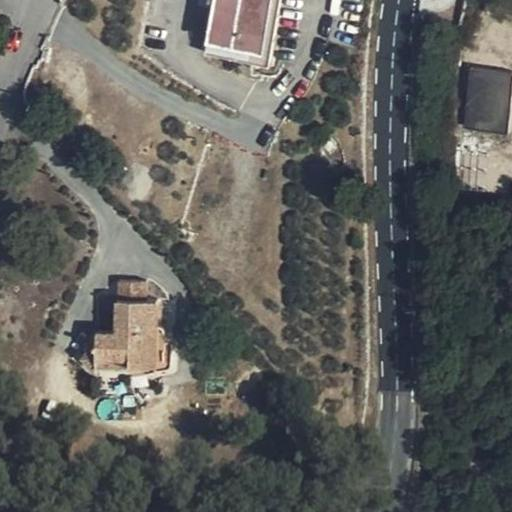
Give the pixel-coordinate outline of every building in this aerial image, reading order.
[(216,0),(207,53),(271,61),(282,0),(216,0)] [(511,126),(511,71),(469,66),(461,129),(511,136),(511,126)] [(127,277),(126,297),(148,298),(149,277),(127,277)] [(132,356),(132,362),(157,363),(159,298),(148,298),(126,297),(119,297),(119,330),(100,329),(99,334),(99,356),(132,356)] [(97,367),(99,365),(99,356),(99,334),(82,354),(97,367)] [(132,356),(99,356),(99,365),(132,366),(132,362),(132,356)]
